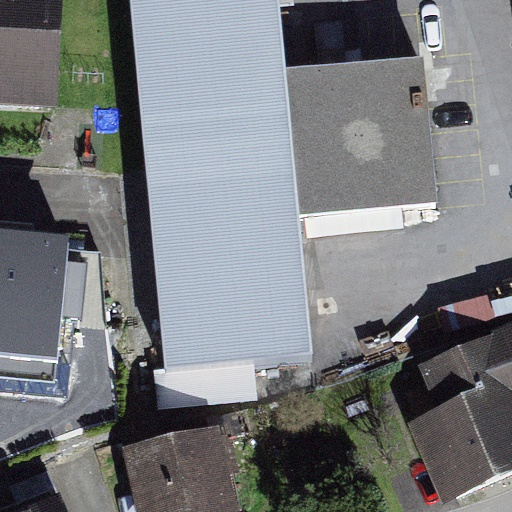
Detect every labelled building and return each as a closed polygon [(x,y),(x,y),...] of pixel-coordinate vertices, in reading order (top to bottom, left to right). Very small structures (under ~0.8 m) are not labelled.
[(0,0),(0,126),(59,130),(66,0),(0,0)] [(134,0),(167,378),(313,365),(300,224),(430,212),(417,71),(287,83),(279,0),(134,0)] [(0,390),(55,395),(68,264),(0,257),(0,390)] [(511,339),(408,388),(460,500),(511,475),(511,339)] [(127,463),(139,511),(236,511),(218,440),(127,463)] [(60,511),(54,495),(7,511),(60,511)]
